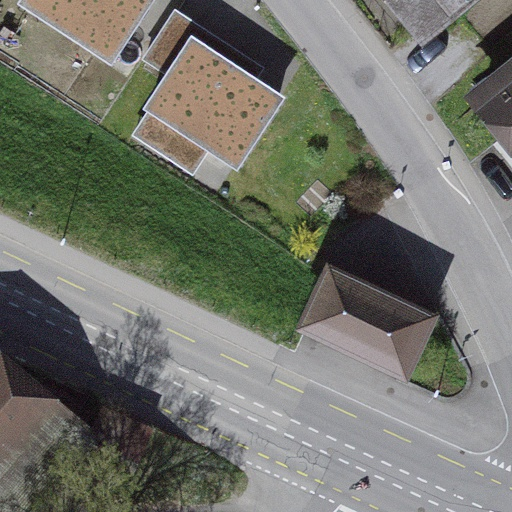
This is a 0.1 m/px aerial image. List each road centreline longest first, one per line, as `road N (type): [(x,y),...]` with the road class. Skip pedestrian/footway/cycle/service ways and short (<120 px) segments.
road 1 (primary): [(0,291),(394,477)]
road 2 (unclassified): [(302,0),(367,80),(511,344)]
